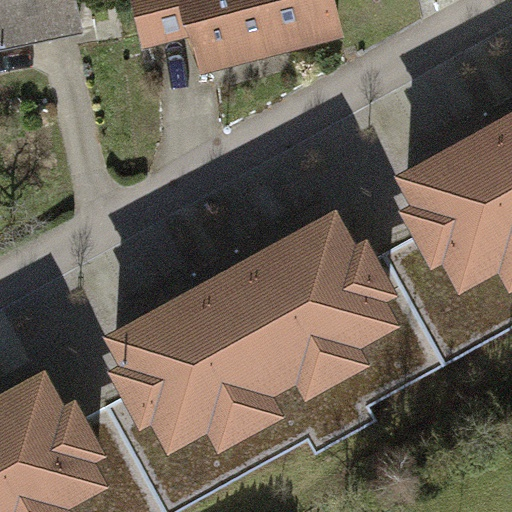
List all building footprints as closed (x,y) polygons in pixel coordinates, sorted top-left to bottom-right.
[(0,0),(0,50),(84,34),(76,0),(0,0)] [(347,37),(337,0),(126,0),(140,51),(193,38),(202,74),(347,37)] [(411,208),(400,214),(432,271),(441,265),(458,297),(498,275),(509,295),(511,293),(511,113),(395,179),(411,208)] [(119,367),(108,373),(140,430),(150,425),(167,456),(206,434),(217,454),(284,417),(275,400),(295,388),(304,404),(372,366),(362,349),(400,327),(386,302),(398,295),(365,238),(355,243),(336,209),(103,339),(119,367)] [(0,511),(72,511),(70,509),(109,488),(95,462),(107,456),(74,398),(64,404),(45,369),(0,394),(0,511)]
